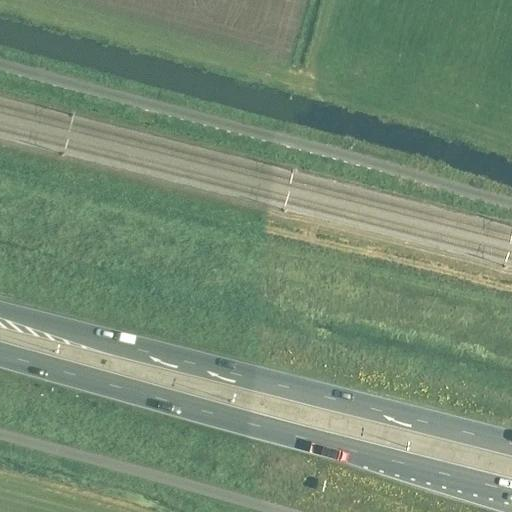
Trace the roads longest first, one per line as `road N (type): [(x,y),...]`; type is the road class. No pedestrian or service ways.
road 1 (trunk): [(0,353),(511,490)]
road 2 (trunk): [(511,443),(0,309)]
